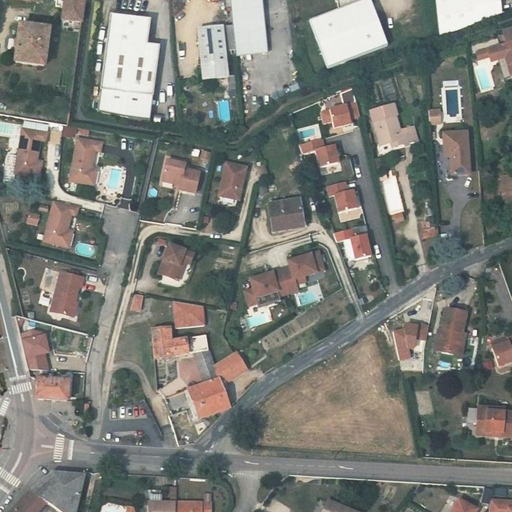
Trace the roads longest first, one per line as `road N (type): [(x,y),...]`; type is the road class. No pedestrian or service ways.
road 1 (tertiary): [(254,461),(511,478)]
road 2 (residential): [(396,303),(250,397),(196,458)]
road 3 (residential): [(92,452),(95,356),(125,218)]
road 4 (residential): [(352,134),(396,303)]
road 5 (residential): [(511,244),(448,268),(396,303)]
road 6 (unknown): [(125,218),(65,196),(62,137)]
